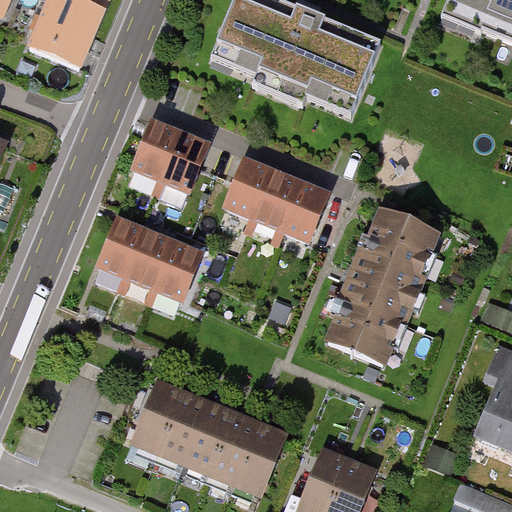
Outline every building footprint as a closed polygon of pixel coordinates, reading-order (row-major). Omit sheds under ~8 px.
[(0,0),(0,10),(6,13),(11,0),(0,0)] [(110,0),(56,0),(34,54),(80,73),(110,0)] [(388,54),(257,0),(247,0),(220,64),(267,84),(264,92),(311,112),(314,104),(359,122),(388,54)] [(511,0),(459,0),(452,17),(511,42),(511,0)] [(155,128),(136,173),(190,196),(209,150),(155,128)] [(0,140),(0,179),(13,146),(0,140)] [(246,165),(227,211),(310,246),(329,199),(246,165)] [(387,219),(333,346),(390,370),(444,242),(387,219)] [(120,225),(100,271),(102,272),(97,285),(123,296),(128,283),(183,305),(202,259),(120,225)] [(511,312),(491,307),(487,322),(511,328),(511,312)] [(508,389),(485,442),(511,453),(511,357),(507,355),(495,383),(508,389)] [(159,387),(135,445),(263,498),(287,440),(159,387)] [(324,456),(301,511),(362,511),(376,477),(324,456)]
